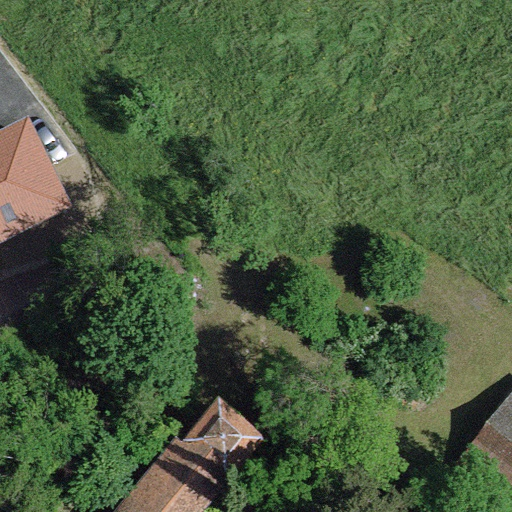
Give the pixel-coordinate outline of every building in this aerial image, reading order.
[(0,248),(89,214),(53,122),(0,142),(0,248)] [(148,273),(115,314),(166,353),(201,314),(148,273)] [(511,403),(466,464),(508,497),(511,492),(511,403)] [(298,407),(265,446),(292,467),(326,428),(298,407)] [(231,423),(160,511),(216,511),(264,455),(231,423)]
